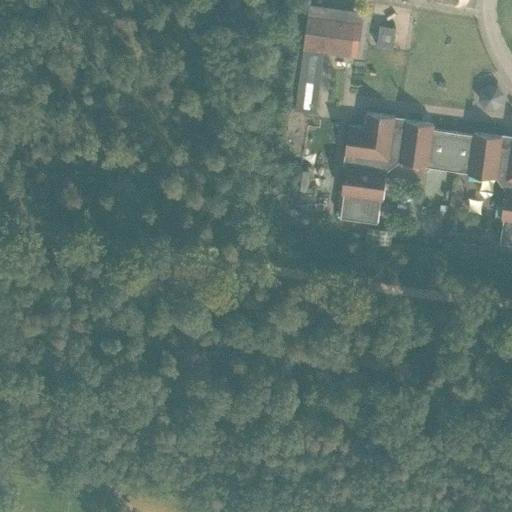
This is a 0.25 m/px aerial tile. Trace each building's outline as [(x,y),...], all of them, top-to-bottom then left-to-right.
[(357,18),(308,10),(303,47),(352,54),(357,18)] [(481,80),(478,103),(495,105),(497,82),(481,80)] [(406,116),(366,110),(363,125),(349,123),(343,163),(345,163),(341,192),(343,193),(340,216),(377,221),(380,198),(383,198),(387,169),(399,160),(425,164),(425,165),(467,171),(467,172),(496,176),(505,188),(501,218),(503,218),(500,241),(511,242),(511,134),(502,133),(502,134),(473,131),(472,133),(434,127),(435,122),(405,118),(406,116)] [(368,227),(367,239),(390,242),(392,230),(368,227)] [(453,240),(451,251),(475,255),(477,243),(453,240)]
